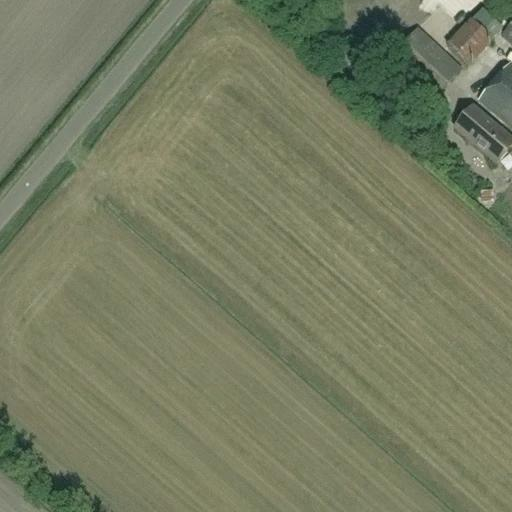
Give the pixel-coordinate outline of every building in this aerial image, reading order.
[(448,35),(472,60),(497,35),(474,11),(448,35)] [(462,72),(419,32),(390,63),(433,102),(462,72)] [(511,68),(509,66),(478,104),(511,131),(511,68)] [(511,149),(511,139),(474,108),(455,131),(497,167),(511,149)] [(492,206),(502,197),(492,186),(482,195),(492,206)]
